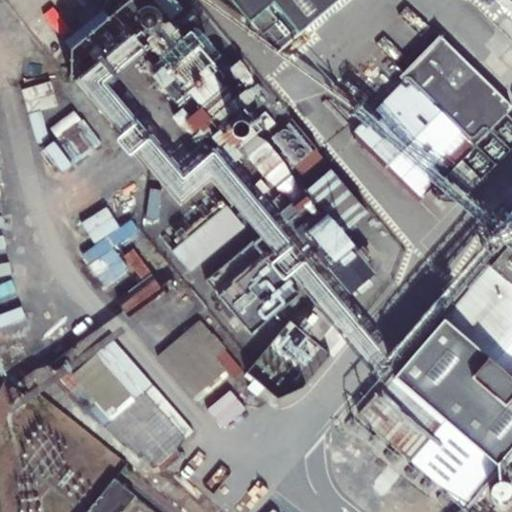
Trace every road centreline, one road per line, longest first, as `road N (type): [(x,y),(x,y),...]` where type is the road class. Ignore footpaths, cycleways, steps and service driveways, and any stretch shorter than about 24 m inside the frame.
road 1 (unknown): [(453,262),(321,103),(331,69),(390,0)]
road 2 (unknown): [(53,224),(85,295),(165,389),(269,465)]
road 3 (unknown): [(269,465),(453,262)]
